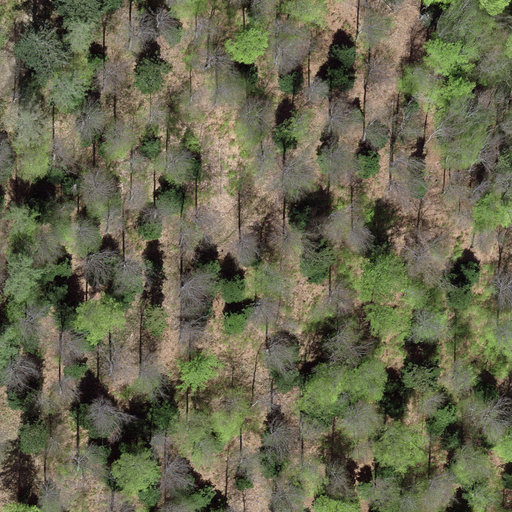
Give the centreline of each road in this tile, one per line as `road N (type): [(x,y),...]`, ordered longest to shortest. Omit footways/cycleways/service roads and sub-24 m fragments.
road 1 (track): [(0,457),(92,381),(129,319),(331,117)]
road 2 (track): [(0,282),(63,0)]
